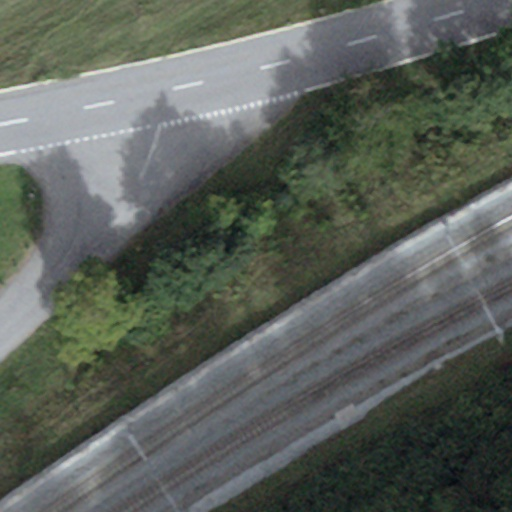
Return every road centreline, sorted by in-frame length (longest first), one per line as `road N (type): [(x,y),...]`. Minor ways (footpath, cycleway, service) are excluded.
road 1 (tertiary): [(511,10),(216,92),(0,134)]
road 2 (unknown): [(511,262),(156,511)]
road 3 (track): [(216,92),(0,319)]
